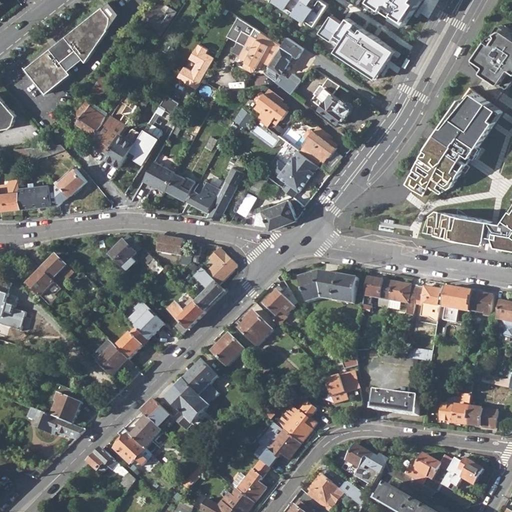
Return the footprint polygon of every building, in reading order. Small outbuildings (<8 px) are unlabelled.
[(274,0),(316,28),(332,5),(324,0),(305,0),(304,2),(300,0),(274,0)] [(360,0),(374,9),(409,32),(429,0),(360,0)] [(87,62),(115,22),(103,7),(27,68),(47,93),(72,73),(69,70),(63,62),(78,50),(84,58),(87,62)] [(340,11),(325,33),(344,45),(338,54),(375,80),(399,45),(362,20),(359,24),(340,11)] [(143,20),(157,30),(163,22),(148,12),(143,20)] [(282,46),(261,33),(258,39),(251,36),(255,28),(239,18),(228,37),(245,47),(239,58),(246,61),(244,66),(245,68),(252,72),(255,71),(261,62),(269,65),(282,46)] [(511,21),(502,25),(481,51),(481,61),(508,80),(511,73),(511,21)] [(287,39),(282,46),(294,56),(298,58),(303,50),(287,39)] [(187,84),(197,90),(214,60),(206,54),(208,51),(198,45),(189,59),(197,64),(193,72),(184,67),(178,77),(188,83),(187,84)] [(269,65),(281,73),(282,74),(285,69),(294,56),(282,46),(269,65)] [(69,70),(84,58),(78,50),(63,62),(69,70)] [(414,61),(410,58),(405,67),(409,69),(414,61)] [(302,80),(285,69),(282,74),(281,73),(278,77),(267,69),(264,73),(292,94),(302,80)] [(102,75),(92,93),(103,98),(112,80),(102,75)] [(332,95),(339,86),(327,78),(321,86),(320,85),(313,94),(314,96),(311,101),(322,109),(321,110),(339,124),(340,122),(343,124),(347,119),(345,116),(350,109),(332,95)] [(502,110),(471,88),(406,180),(438,202),(502,110)] [(261,113),(257,119),(267,127),(271,121),(276,124),(280,119),(281,120),(288,111),(287,110),(288,108),(280,103),(281,102),(274,97),(276,95),(269,89),(265,94),(260,92),(255,98),(258,103),(254,108),(261,113)] [(163,105),(174,112),(181,102),(170,95),(163,105)] [(0,130),(10,129),(13,126),(16,116),(0,97),(0,130)] [(87,99),(72,119),(78,123),(90,106),(93,103),(87,99)] [(156,112),(162,116),(166,109),(160,105),(156,112)] [(106,117),(90,106),(78,123),(94,135),(102,124),(106,117)] [(110,153),(122,134),(127,125),(112,116),(106,125),(107,125),(103,132),(102,132),(94,143),(110,153)] [(149,123),(145,130),(159,138),(162,134),(161,130),(155,126),(149,123)] [(308,140),(300,151),(318,165),(322,159),(325,161),(329,156),(330,157),(336,148),(337,146),(329,140),(330,139),(324,134),(325,131),(318,126),(314,131),(309,130),(305,135),(305,137),(308,140)] [(122,134),(110,153),(107,158),(122,167),(129,155),(131,152),(137,143),(143,134),(134,128),(128,137),(122,134)] [(137,143),(131,152),(145,161),(159,138),(145,130),(143,134),(137,143)] [(35,158),(36,159),(66,150),(62,145),(27,148),(35,158)] [(17,150),(18,161),(35,158),(27,148),(17,150)] [(299,192),(319,166),(318,165),(300,151),(298,150),(287,166),(279,160),(271,169),(287,182),(298,191),(299,192)] [(145,161),(131,152),(129,155),(143,164),(145,161)] [(155,161),(143,181),(151,185),(152,184),(167,191),(177,172),(155,161)] [(220,220),(224,211),(228,204),(238,186),(244,173),(233,167),(221,190),(209,213),(207,218),(220,220)] [(58,185),(60,204),(87,182),(77,170),(58,185)] [(249,191),(258,195),(267,178),(259,172),(249,191)] [(168,191),(186,201),(191,191),(196,182),(188,178),(187,179),(178,174),(168,191)] [(1,185),(2,188),(0,188),(0,205),(2,206),(2,211),(23,208),(21,192),(21,189),(20,180),(12,181),(9,184),(1,185)] [(293,198),(298,191),(287,182),(282,189),(293,198)] [(188,201),(209,213),(221,190),(207,183),(201,195),(194,191),(188,201)] [(21,192),(23,208),(51,205),(49,186),(21,189),(21,192)] [(256,226),(272,229),(286,224),(296,220),(297,218),(290,200),(270,208),(269,204),(263,206),(265,210),(258,213),(256,226)] [(511,214),(510,218),(437,210),(433,235),(511,245),(511,214)] [(183,251),(185,240),(161,236),(158,252),(182,256),(181,264),(188,265),(191,262),(193,252),(183,251)] [(111,256),(129,273),(138,263),(133,258),(138,254),(124,241),(111,256)] [(206,272),(219,284),(238,265),(219,247),(208,258),(214,264),(206,272)] [(43,270),(64,290),(69,285),(69,279),(76,273),(58,255),(43,270)] [(148,264),(158,275),(164,269),(154,259),(148,264)] [(197,303),(207,312),(226,291),(219,284),(206,272),(204,270),(201,268),(194,276),(209,291),(197,303)] [(28,284),(51,307),(59,299),(57,296),(64,290),(43,270),(28,284)] [(323,298),(355,304),(360,278),(322,272),(302,279),(310,303),(323,298)] [(367,296),(391,301),(395,282),(371,278),(367,296)] [(0,282),(0,317),(5,319),(9,305),(8,305),(10,296),(9,296),(13,286),(0,282)] [(391,301),(417,305),(420,286),(395,282),(391,301)] [(417,305),(442,309),(442,308),(445,291),(420,286),(417,305)] [(475,292),(446,287),(445,291),(442,308),(448,308),(445,321),(458,323),(461,310),(471,312),(472,311),(475,292)] [(274,321),(281,327),(290,317),(289,316),(297,308),(281,292),(267,305),(279,317),(274,321)] [(472,311),(482,313),(485,313),(485,317),(492,318),(496,296),(475,292),(472,311)] [(173,326),(183,335),(207,312),(197,303),(195,300),(193,299),(183,309),(176,303),(169,309),(180,320),(173,326)] [(82,307),(86,311),(93,304),(89,301),(82,307)] [(503,321),(507,326),(505,335),(511,335),(511,303),(503,301),(499,321),(503,321)] [(242,329),(259,346),(274,331),(256,311),(249,318),(250,320),(242,329)] [(137,328),(150,341),(167,325),(154,312),(137,328)] [(76,321),(80,325),(87,317),(84,313),(76,321)] [(137,328),(117,348),(130,361),(150,341),(137,328)] [(215,351),(230,366),(246,349),(232,335),(215,351)] [(130,361),(117,348),(111,340),(93,358),(113,378),(125,366),(129,371),(135,365),(130,361)] [(411,358),(434,359),(435,350),(412,348),(411,358)] [(359,366),(357,351),(344,356),(345,367),(359,366)] [(185,380),(201,395),(220,376),(204,361),(185,380)] [(328,378),(334,402),(348,399),(346,392),(356,389),(354,379),(358,378),(356,370),(328,378)] [(175,419),(187,430),(211,405),(201,395),(185,380),(168,396),(167,398),(180,411),(181,412),(175,419)] [(53,417),(75,426),(87,396),(62,386),(56,402),(59,403),(53,417)] [(376,409),(419,415),(422,398),(378,392),(376,409)] [(450,422),(469,424),(471,407),(473,395),(464,393),(462,405),(458,405),(458,406),(444,404),(442,419),(450,421),(450,422)] [(147,417),(157,426),(169,413),(154,399),(142,411),(147,417)] [(285,431),(301,444),(318,423),(311,418),(318,409),(308,401),(300,412),(285,431)] [(278,425),(285,431),(300,412),(294,407),(292,408),(278,425)] [(500,410),(471,407),(469,424),(498,428),(500,410)] [(57,431),(77,439),(86,430),(75,426),(53,417),(32,409),(29,418),(39,422),(37,425),(39,428),(56,435),(57,431)] [(131,434),(146,448),(163,431),(157,426),(147,417),(131,434)] [(261,460),(271,468),(282,454),(289,459),(301,444),(285,431),(278,425),(276,424),(261,443),(263,445),(257,453),(263,458),(261,460)] [(131,465),(135,460),(140,455),(141,456),(148,449),(146,448),(131,434),(116,450),(131,465)] [(364,492),(370,496),(378,483),(385,470),(389,464),(391,459),(382,454),(380,458),(378,462),(373,459),(375,456),(358,445),(349,460),(361,467),(356,476),(369,484),(364,492)] [(100,470),(102,472),(109,468),(114,472),(120,464),(104,449),(91,462),(99,471),(100,470)] [(153,455),(148,449),(141,456),(140,455),(135,460),(143,467),(153,455)] [(0,460),(39,477),(50,465),(36,460),(37,459),(28,455),(25,462),(0,452),(0,460)] [(426,454),(421,462),(417,469),(419,470),(414,479),(424,485),(435,491),(437,492),(438,490),(442,483),(435,479),(429,476),(432,471),(435,472),(438,469),(440,470),(442,467),(444,464),(443,464),(426,454)] [(448,470),(454,461),(447,457),(443,464),(444,464),(442,467),(448,470)] [(442,483),(449,487),(452,482),(459,487),(465,478),(476,484),(485,469),(466,458),(464,462),(457,458),(442,483)] [(238,490),(254,503),(266,488),(260,482),(271,468),(261,460),(238,490)] [(408,475),(414,479),(419,470),(417,469),(421,462),(417,460),(408,475)] [(432,497),(435,491),(424,485),(414,479),(408,475),(389,464),(385,470),(432,497)] [(190,487),(208,471),(203,466),(186,482),(190,487)] [(435,479),(440,470),(438,469),(435,472),(432,471),(429,476),(435,479)] [(122,484),(130,491),(138,481),(130,473),(122,484)] [(345,492),(364,506),(370,496),(364,492),(348,481),(341,489),(322,474),(310,490),(311,490),(321,498),(318,502),(324,507),(330,511),(345,492)] [(442,483),(438,490),(469,507),(473,501),(449,487),(442,483)] [(380,500),(400,511),(437,511),(389,484),(380,500)] [(204,511),(246,511),(254,503),(238,490),(233,496),(230,493),(220,505),(208,498),(201,510),(204,511)] [(321,498),(311,490),(308,494),(318,502),(321,498)] [(176,511),(190,511),(194,506),(183,500),(176,511)] [(313,511),(301,502),(292,511),(313,511)]
